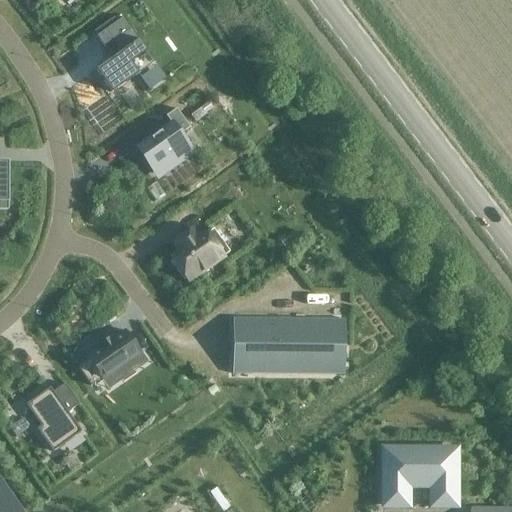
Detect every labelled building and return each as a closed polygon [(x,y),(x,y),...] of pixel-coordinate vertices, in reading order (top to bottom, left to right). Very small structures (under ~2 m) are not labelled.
[(121,53),(95,70),(111,93),(154,64),(123,18),(97,36),(105,48),(113,42),(121,53)] [(207,102),(200,107),(203,111),(210,106),(207,102)] [(200,109),(190,116),(195,122),(205,115),(200,109)] [(171,125),(161,133),(161,132),(151,139),(151,140),(137,149),(154,173),(188,149),(179,136),(189,129),(176,110),(166,117),(171,125)] [(229,253),(213,230),(199,240),(192,230),(174,243),(180,253),(172,259),(178,268),(176,269),(184,281),(186,279),(188,282),(229,253)] [(233,319),(232,366),(336,367),(336,346),(344,346),(345,320),(288,319),(288,326),(281,326),(281,319),(233,319)] [(88,360),(77,368),(91,387),(102,379),(103,381),(115,372),(121,380),(134,371),(128,363),(141,354),(125,331),(114,339),(112,337),(97,348),(98,350),(87,358),(88,360)] [(50,388),(26,405),(41,427),(36,430),(53,453),(81,433),(67,413),(79,405),(64,385),(53,393),(50,388)] [(384,451),(384,507),(408,507),(408,487),(432,487),(432,507),(456,507),(456,451),(384,451)] [(0,511),(25,511),(0,475),(0,511)]
